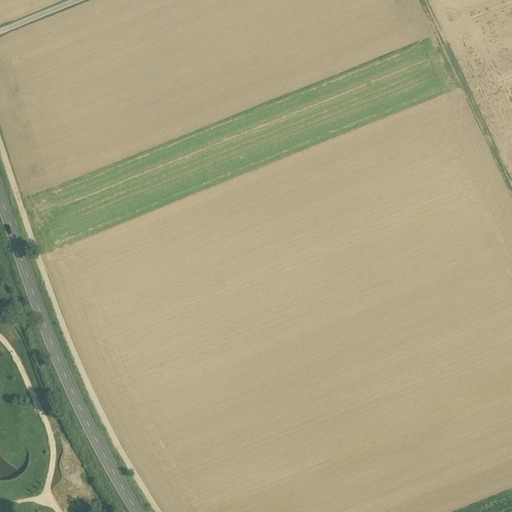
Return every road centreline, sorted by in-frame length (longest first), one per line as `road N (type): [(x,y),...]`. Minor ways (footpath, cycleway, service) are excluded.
road 1 (track): [(0,141),(78,364),(158,511)]
road 2 (tertiary): [(0,196),(54,353),(136,511)]
road 3 (track): [(424,0),(511,183)]
